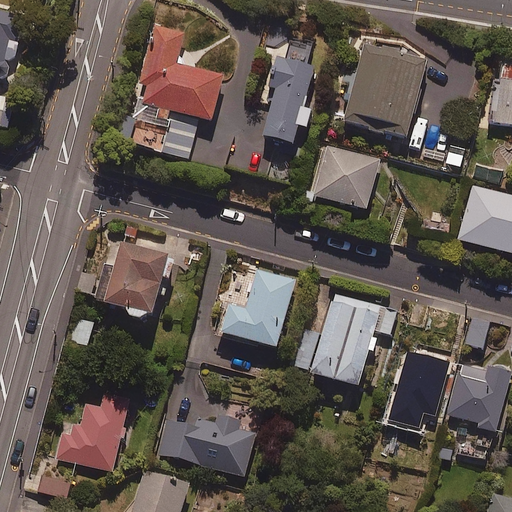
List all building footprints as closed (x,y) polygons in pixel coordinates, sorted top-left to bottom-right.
[(16,34),(19,24),(0,19),(0,90),(1,90),(5,90),(9,86),(11,82),(10,77),(7,73),(7,70),(18,64),(24,53),(23,44),(16,34)] [(181,31),(151,24),(129,116),(124,115),(118,139),(190,157),(200,116),(211,119),(222,72),(174,61),(181,31)] [(309,46),(287,40),(283,58),(273,55),(262,100),(270,102),(262,134),(292,141),(297,122),(305,124),(310,107),(301,104),(312,64),(305,62),(309,46)] [(427,59),(365,40),(341,119),(403,138),(427,59)] [(511,58),(499,56),(489,122),(511,125),(511,58)] [(14,102),(0,99),(0,135),(8,137),(14,102)] [(379,160),(326,143),(311,191),(364,208),(379,160)] [(511,195),(472,185),(459,239),(511,251),(511,195)] [(152,319),(162,282),(168,284),(175,261),(121,245),(115,267),(108,265),(97,302),(126,311),(133,319),(140,320),(146,317),(152,319)] [(294,280),(256,269),(244,307),(228,302),(220,330),(274,346),(294,280)] [(395,311),(333,293),(321,334),(304,329),(293,365),(356,384),(373,329),(389,334),(395,311)] [(490,322),(472,317),(464,343),(482,349),(490,322)] [(93,322),(80,319),(74,343),(87,346),(93,322)] [(449,361),(407,350),(388,419),(419,428),(423,412),(434,415),(449,361)] [(483,371),(460,364),(446,413),(494,427),(511,371),(485,363),(483,371)] [(81,426),(64,422),(55,459),(113,471),(129,399),(97,391),(94,407),(85,405),(81,426)] [(220,412),(217,422),(171,409),(159,453),(244,476),(255,433),(235,427),(238,417),(220,412)] [(179,511),(189,485),(143,469),(128,511),(179,511)] [(70,482),(42,475),(38,492),(66,498),(70,482)] [(511,511),(511,498),(491,493),(486,511),(511,511)]
